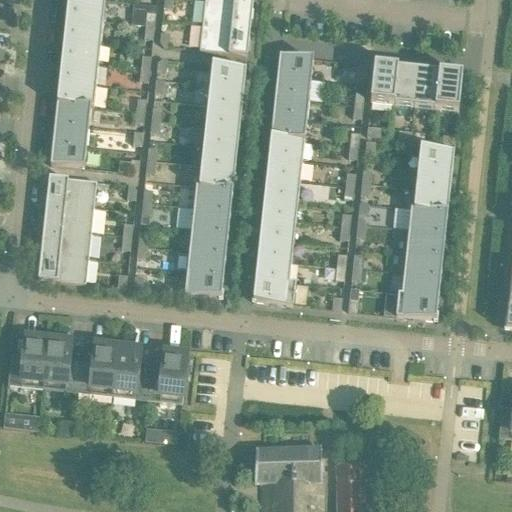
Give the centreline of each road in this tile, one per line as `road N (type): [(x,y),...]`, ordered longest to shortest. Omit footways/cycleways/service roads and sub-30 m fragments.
road 1 (residential): [(11,301),(511,354)]
road 2 (residential): [(44,0),(11,301)]
